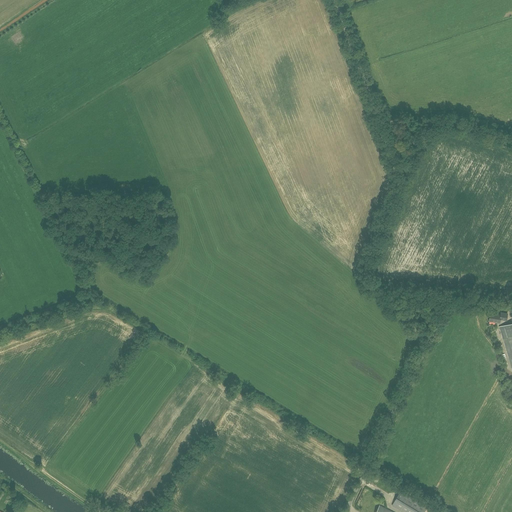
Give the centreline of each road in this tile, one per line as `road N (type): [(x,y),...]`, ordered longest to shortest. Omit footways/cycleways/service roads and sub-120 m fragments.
road 1 (unclassified): [(347,511),(423,341),(365,274),(401,185)]
road 2 (residential): [(381,123),(336,0)]
